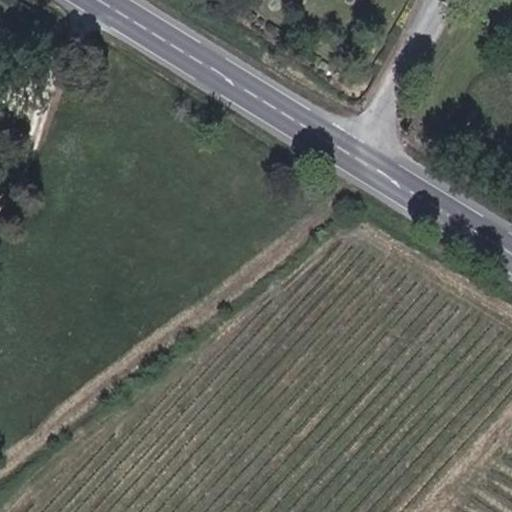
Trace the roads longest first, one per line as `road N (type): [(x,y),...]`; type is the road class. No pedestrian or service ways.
road 1 (primary): [(105,0),(361,158)]
road 2 (residential): [(454,0),(361,158)]
road 3 (primary): [(361,158),(511,250)]
